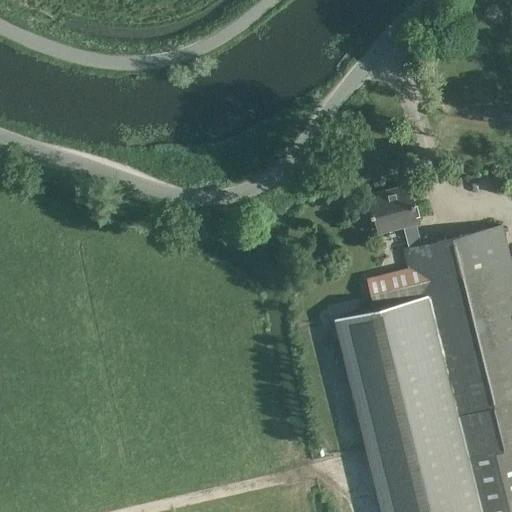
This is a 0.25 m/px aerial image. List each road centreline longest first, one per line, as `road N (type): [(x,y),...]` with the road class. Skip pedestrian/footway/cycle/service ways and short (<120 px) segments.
road 1 (unclassified): [(0,134),(165,192),(199,199),(255,188),(422,0)]
road 2 (unclassified): [(273,0),(246,24),(153,62),(110,63),(0,26)]
road 3 (track): [(362,511),(347,464),(132,511)]
